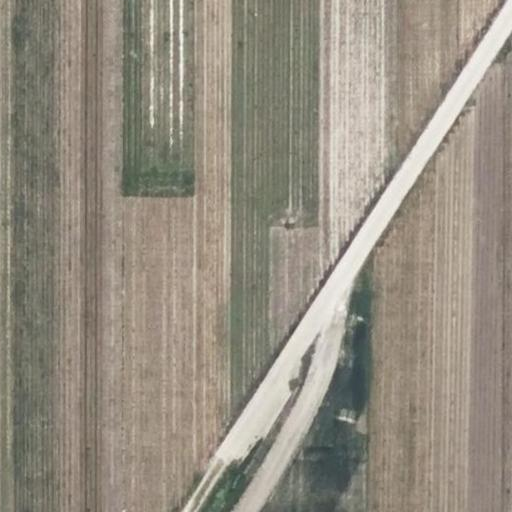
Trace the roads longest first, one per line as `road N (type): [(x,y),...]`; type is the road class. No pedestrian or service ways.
road 1 (unclassified): [(509,0),(223,454)]
road 2 (track): [(334,280),(321,353),(240,511)]
